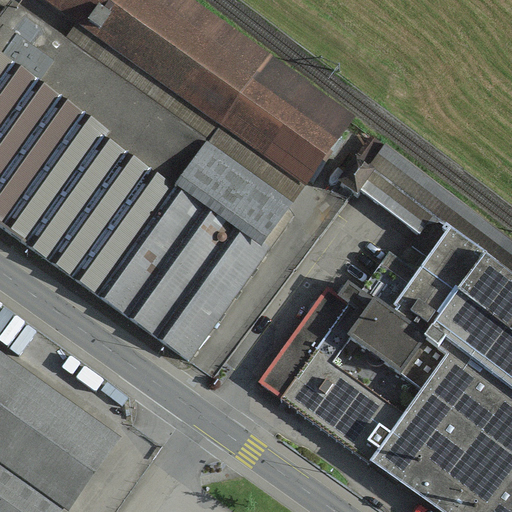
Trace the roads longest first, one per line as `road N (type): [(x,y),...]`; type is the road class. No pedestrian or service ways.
road 1 (tertiary): [(0,272),(212,424)]
road 2 (tertiary): [(212,424),(336,511)]
